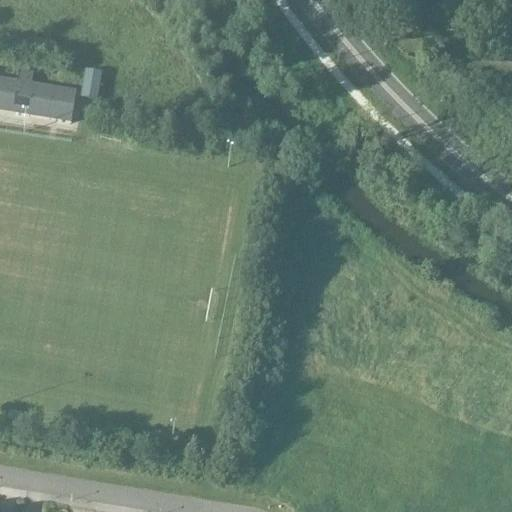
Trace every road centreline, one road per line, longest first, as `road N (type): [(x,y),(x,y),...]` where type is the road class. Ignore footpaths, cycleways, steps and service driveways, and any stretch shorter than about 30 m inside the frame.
road 1 (primary): [(511,201),(400,105),(310,0)]
road 2 (residential): [(0,477),(211,511)]
